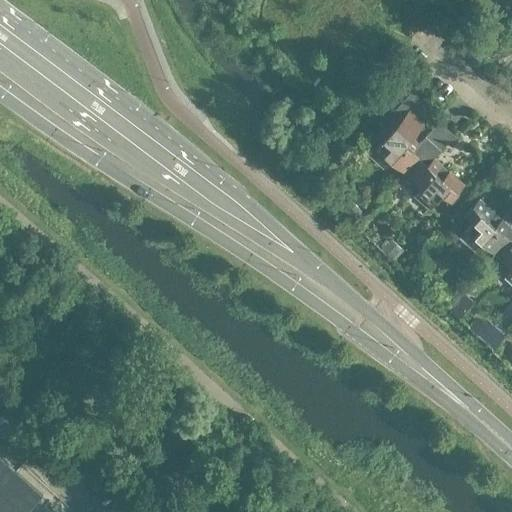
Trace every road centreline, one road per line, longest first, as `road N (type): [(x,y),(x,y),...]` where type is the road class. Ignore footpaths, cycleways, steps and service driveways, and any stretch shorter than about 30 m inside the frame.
road 1 (tertiary): [(463,405),(292,251),(0,33)]
road 2 (tertiary): [(0,95),(463,405)]
road 3 (unclassified): [(0,419),(106,511)]
